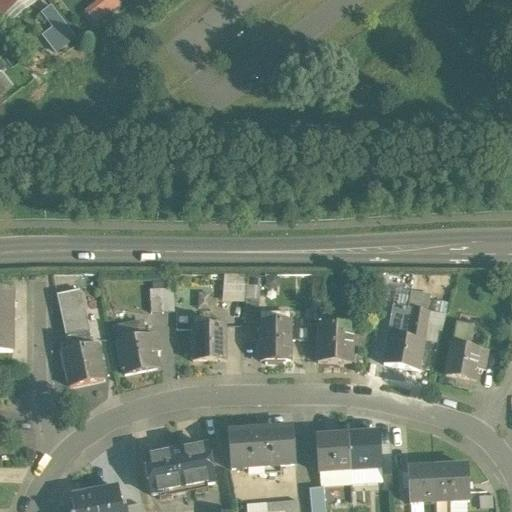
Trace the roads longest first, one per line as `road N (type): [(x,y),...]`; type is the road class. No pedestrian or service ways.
road 1 (secondary): [(511,251),(0,253)]
road 2 (residential): [(67,472),(114,431),(256,398),(364,404),(463,427),(507,463),(511,483)]
road 3 (residential): [(67,472),(39,413),(33,286)]
